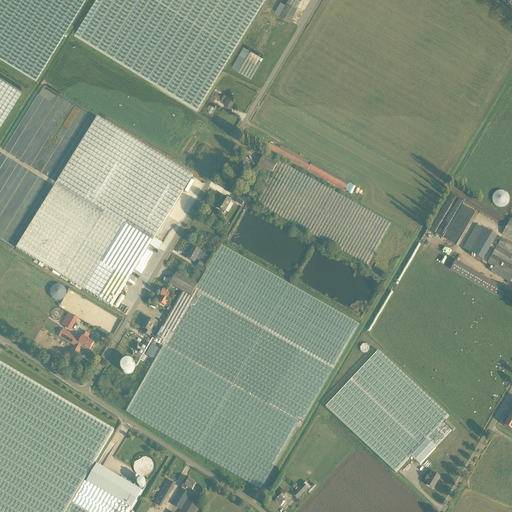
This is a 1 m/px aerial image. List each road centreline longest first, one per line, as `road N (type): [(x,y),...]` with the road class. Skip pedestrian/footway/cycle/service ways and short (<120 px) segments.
road 1 (unclassified): [(87,394),(318,0)]
road 2 (unclassified): [(262,511),(87,394)]
road 3 (unclassified): [(441,511),(511,392)]
